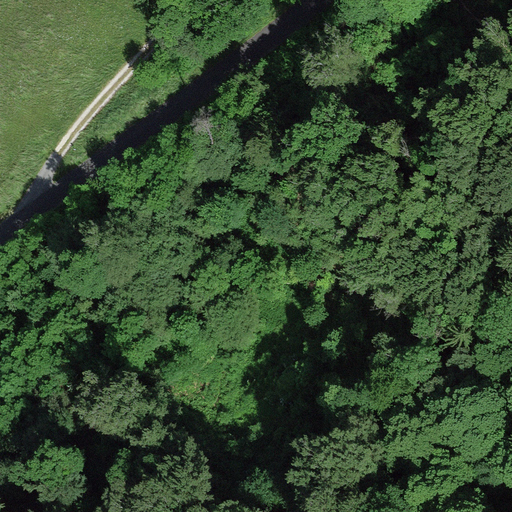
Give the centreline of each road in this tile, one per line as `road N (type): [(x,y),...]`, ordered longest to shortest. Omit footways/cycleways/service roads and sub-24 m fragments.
road 1 (unclassified): [(318,0),(0,235)]
road 2 (track): [(39,206),(43,178),(66,140),(193,0)]
